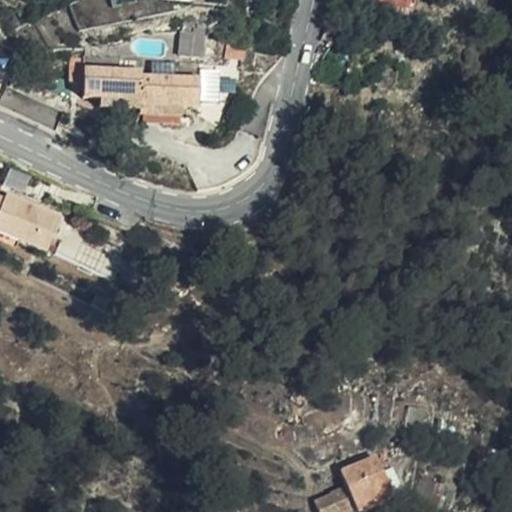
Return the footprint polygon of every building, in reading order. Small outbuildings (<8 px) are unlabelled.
[(166,65),(193,65),(195,28),(168,26),(166,65)] [(84,61),(104,63),(95,49),(84,48),(84,61)] [(95,49),(104,63),(124,64),(121,51),(95,49)] [(124,64),(141,66),(143,52),(121,51),(124,64)] [(116,103),(128,104),(104,63),(84,61),(82,90),(98,92),(117,92),(116,103)] [(104,63),(128,104),(136,104),(124,64),(104,63)] [(136,104),(137,109),(141,71),(141,66),(124,64),(136,104)] [(141,71),(137,109),(182,112),(183,102),(197,103),(200,75),(141,71)] [(97,101),(116,103),(117,92),(98,92),(97,101)] [(0,212),(10,217),(18,199),(0,191),(0,212)] [(18,199),(10,217),(5,230),(60,254),(75,216),(20,193),(18,199)] [(358,463),(361,479),(369,502),(371,509),(407,497),(392,451),(358,463)] [(361,479),(343,485),(351,508),(369,502),(361,479)] [(339,511),(351,508),(343,485),(328,491),(335,511),(339,511)]
